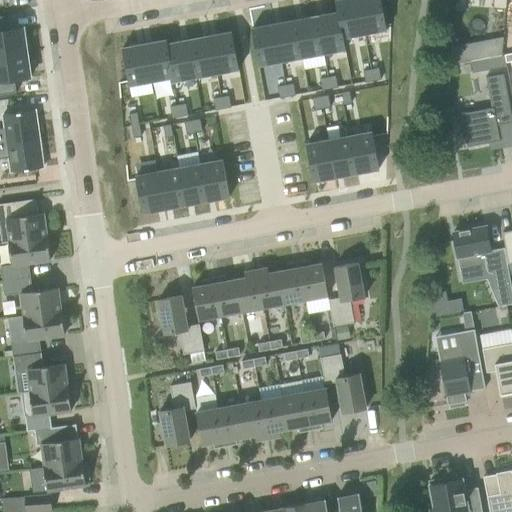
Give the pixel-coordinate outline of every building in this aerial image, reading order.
[(365,34),(358,0),(339,0),(336,1),(338,12),(339,12),(343,38),(344,38),(365,34)] [(381,0),(358,0),(365,34),(387,30),(381,0)] [(494,0),(494,9),(506,10),(506,0),(494,0)] [(339,12),(338,12),(317,16),(324,54),(346,50),(344,38),(343,38),(339,12)] [(324,54),(317,16),(296,20),(303,58),(324,54)] [(303,58),(296,20),(275,24),(282,62),(303,58)] [(282,62),(275,24),(252,28),(259,66),(282,62)] [(0,31),(0,56),(28,53),(24,28),(0,31)] [(239,70),(232,32),(210,36),(217,74),(239,70)] [(217,74),(210,36),(188,40),(195,78),(217,74)] [(502,55),(503,39),(490,42),(489,57),(502,55)] [(167,44),(168,44),(167,40),(144,44),(151,82),(172,78),(173,78),(167,44)] [(195,78),(188,40),(168,44),(167,44),(173,78),(172,78),(173,82),(195,78)] [(151,82),(144,44),(122,48),(129,86),(151,82)] [(462,62),(463,47),(452,49),(451,64),(462,62)] [(14,80),(31,77),(28,53),(0,56),(0,95),(16,94),(14,80)] [(507,67),(505,55),(483,59),(485,71),(507,67)] [(382,80),(379,67),(364,70),(366,83),(374,81),(382,80)] [(338,88),(336,75),(320,78),(323,91),(338,88)] [(498,127),(511,124),(511,116),(504,75),(486,78),(492,109),(451,116),(455,136),(466,134),(468,147),(501,141),(498,127)] [(296,96),(294,83),(278,86),(280,98),(296,96)] [(352,104),(350,92),(342,93),(345,106),(352,104)] [(231,107),(229,95),(213,98),(215,110),(231,107)] [(331,108),(329,95),(321,97),(313,98),(315,111),(331,108)] [(188,115),(186,103),(170,106),(173,118),(188,115)] [(0,144),(40,139),(36,110),(3,114),(5,129),(0,129),(0,144)] [(140,124),(138,113),(131,115),(133,126),(140,124)] [(203,131),(201,119),(185,122),(187,134),(203,131)] [(133,126),(135,137),(142,135),(140,124),(133,126)] [(174,136),(172,125),(164,126),(166,138),(174,136)] [(373,132),(351,136),(358,173),(380,169),(373,132)] [(351,136),(329,140),(336,177),(358,173),(351,136)] [(40,139),(0,144),(0,159),(9,158),(11,172),(44,168),(40,139)] [(329,140),(307,144),(314,182),(336,177),(329,140)] [(230,197),(223,160),(200,164),(207,201),(230,197)] [(207,201),(200,164),(179,168),(186,205),(207,201)] [(186,205),(179,168),(158,172),(165,209),(186,205)] [(165,209),(158,172),(136,176),(143,214),(165,209)] [(0,226),(2,244),(9,243),(9,242),(47,236),(43,213),(0,219),(0,226)] [(511,287),(508,265),(505,248),(490,251),(486,226),(454,232),(460,268),(481,264),(499,306),(507,305),(511,303),(511,287)] [(511,231),(503,233),(506,248),(505,248),(508,265),(511,263),(511,231)] [(48,236),(47,236),(9,242),(9,243),(13,269),(1,270),(3,281),(31,277),(29,263),(51,260),(48,236)] [(310,259),(299,262),(306,300),(328,296),(322,263),(311,265),(310,259)] [(285,304),(306,300),(299,262),(288,264),(289,270),(279,271),(285,304)] [(365,297),(359,262),(335,267),(341,298),(329,300),(334,326),(355,322),(351,300),(365,297)] [(285,304),(279,271),(269,273),(268,267),(256,270),(264,308),(285,304)] [(264,308),(256,270),(245,272),(246,277),(236,279),(242,312),(264,308)] [(242,312),(236,279),(227,281),(226,275),(214,278),(221,316),(242,312)] [(33,291),(31,277),(3,281),(5,294),(20,292),(24,316),(61,311),(58,288),(33,291)] [(221,316),(214,278),(202,280),(203,285),(193,287),(199,320),(221,316)] [(205,350),(200,324),(188,326),(182,295),(159,300),(165,334),(180,332),(184,354),(190,353),(205,350)] [(62,310),(61,311),(24,316),(27,340),(11,342),(13,357),(41,353),(40,338),(65,335),(62,310)] [(474,322),(472,312),(463,313),(464,324),(474,322)] [(486,389),(475,330),(458,333),(461,348),(438,352),(448,405),(451,405),(452,407),(465,405),(464,402),(467,402),(466,392),(486,389)] [(324,331),(312,333),(314,341),(326,339),(324,331)] [(314,341),(312,333),(301,336),(302,344),(314,341)] [(282,339),(270,341),(271,349),(283,347),(282,339)] [(271,349),(270,341),(258,344),(259,351),(271,349)] [(511,343),(483,349),(487,372),(496,371),(501,395),(511,393),(511,343)] [(239,347),(227,349),(229,357),(241,355),(239,347)] [(229,357),(227,349),(216,352),(217,359),(229,357)] [(308,349),(296,351),(298,359),(310,356),(308,349)] [(205,350),(190,353),(192,361),(206,359),(205,350)] [(298,359),(296,351),(285,353),(286,361),(298,359)] [(64,364),(43,367),(41,353),(13,357),(15,370),(28,369),(31,391),(31,392),(68,387),(67,386),(64,364)] [(320,357),(325,384),(337,382),(343,413),(366,408),(360,373),(345,376),(341,354),(320,357)] [(267,364),(266,356),(254,359),(255,366),(267,364)] [(255,366),(254,359),(242,361),(244,369),(255,366)] [(225,372),(223,364),(211,367),(213,375),(225,372)] [(213,375),(211,367),(200,369),(201,377),(213,375)] [(160,411),(167,446),(190,441),(184,411),(196,408),(191,382),(170,386),(175,408),(160,411)] [(68,386),(67,386),(68,387),(31,392),(31,391),(22,393),(25,417),(72,411),(71,407),(75,404),(73,392),(69,390),(68,386)] [(326,388),(304,392),(311,430),(323,428),(322,423),(332,421),(326,388)] [(311,430),(304,392),(283,396),(289,429),(299,427),(300,433),(311,430)] [(289,429),(283,396),(262,400),(269,438),(280,436),(279,431),(289,429)] [(269,438),(262,400),(240,404),(246,437),(256,435),(257,441),(269,438)] [(246,437),(240,404),(219,408),(226,446),(238,444),(237,438),(246,437)] [(226,446),(219,408),(197,412),(203,445),(214,443),(215,449),(226,446)] [(42,444),(45,466),(45,467),(82,462),(82,461),(79,439),(42,444)] [(8,461),(0,461),(0,472),(10,471),(8,461)] [(83,461),(82,461),(82,462),(45,467),(45,466),(44,466),(48,491),(86,485),(86,482),(89,479),(88,466),(83,465),(83,461)] [(511,511),(511,470),(496,473),(500,494),(487,496),(490,511),(511,511)] [(482,511),(478,487),(464,490),(462,479),(450,481),(449,478),(430,482),(435,505),(430,506),(431,511),(482,511)] [(340,508),(328,510),(328,511),(369,511),(369,504),(368,504),(368,505),(362,506),(359,493),(358,493),(358,494),(339,498),(339,496),(338,496),(340,508)] [(25,497),(26,511),(34,511),(53,511),(51,495),(25,497)] [(328,511),(328,510),(326,499),(325,499),(325,500),(306,504),(306,503),(305,503),(306,511),(328,511)] [(306,511),(305,503),(285,507),(286,511),(306,511)]
